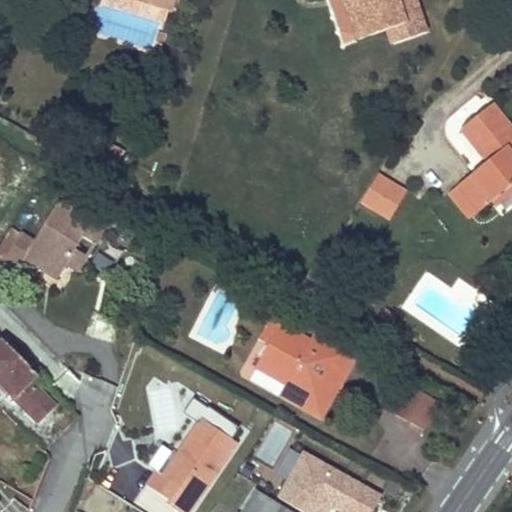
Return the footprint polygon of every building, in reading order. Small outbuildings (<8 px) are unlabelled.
[(136,0),(170,10),(173,0),(136,0)] [(344,0),(329,0),(343,41),(357,36),(344,0)] [(392,43),(408,37),(425,32),(414,0),(344,0),(357,36),(386,27),(392,43)] [(511,132),(491,106),(476,117),(462,129),(488,162),(459,186),(479,211),(491,202),(511,184),(511,132)] [(361,194),(377,204),(393,177),(377,168),(361,194)] [(393,177),(377,204),(390,211),(406,185),(393,177)] [(511,184),(491,202),(495,207),(511,192),(511,184)] [(479,211),(459,186),(449,194),(469,219),(479,211)] [(33,242),(10,228),(0,244),(0,257),(17,268),(22,259),(56,280),(65,267),(74,251),(82,238),(91,244),(84,257),(87,259),(103,232),(57,204),(33,242)] [(74,251),(65,267),(76,274),(87,259),(84,257),(74,251)] [(277,326),(267,345),(275,349),(286,331),(277,326)] [(275,349),(267,345),(254,366),(285,384),(277,396),(309,414),(314,405),(324,409),(338,385),(329,380),(344,352),(313,334),(307,343),(286,331),(275,349)] [(37,375),(4,340),(0,343),(0,385),(37,423),(54,406),(30,382),(37,375)] [(344,352),(329,380),(338,385),(354,358),(344,352)] [(440,396),(414,380),(398,407),(424,423),(440,396)] [(314,405),(309,414),(319,419),(324,409),(314,405)] [(195,502),(235,443),(199,419),(181,447),(183,448),(163,478),(156,473),(146,487),(168,500),(164,505),(175,511),(188,511),(189,511),(195,502)] [(176,443),(156,473),(163,478),(183,448),(181,447),(176,443)] [(372,511),(381,496),(304,450),(276,497),(302,511),(322,511),(327,505),(339,511),(372,511)] [(288,511),(256,490),(241,511),(288,511)]
